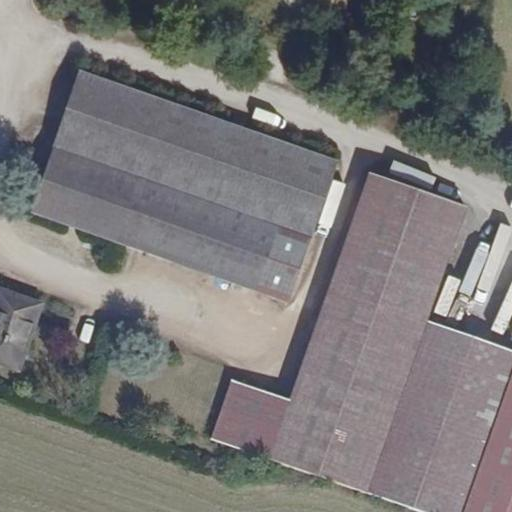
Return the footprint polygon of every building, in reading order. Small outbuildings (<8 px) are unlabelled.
[(221,209),(309,240),(336,162),(79,71),(53,150),(135,179),(221,209)] [(135,179),(53,150),(32,211),(114,240),(135,179)] [(276,457),(357,485),(459,201),(370,171),(296,395),(259,383),(238,444),(270,455),(276,457)] [(135,179),(114,240),(200,270),(221,209),(135,179)] [(459,201),(357,485),(436,511),(511,511),(511,348),(427,317),(466,204),(459,201)] [(200,270),(288,301),(309,240),(221,209),(200,270)] [(0,289),(0,361),(17,368),(39,304),(0,289)] [(218,438),(238,444),(259,383),(240,376),(218,438)]
